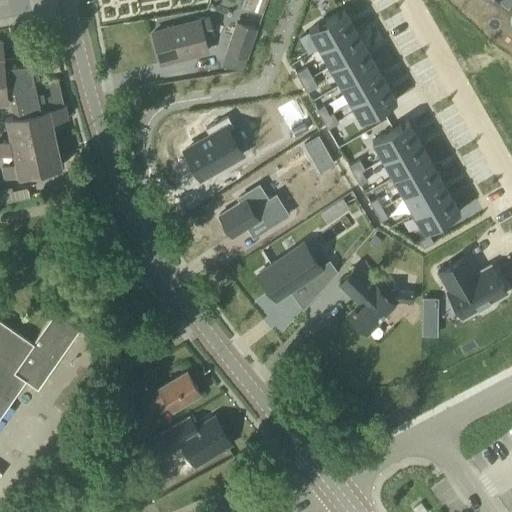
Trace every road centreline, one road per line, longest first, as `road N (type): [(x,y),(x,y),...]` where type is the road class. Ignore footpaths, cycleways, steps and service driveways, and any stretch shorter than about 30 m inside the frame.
road 1 (secondary): [(334,485),(195,310),(130,210),(109,160),(71,0)]
road 2 (residential): [(407,0),(511,181)]
road 3 (residential): [(334,485),(511,390)]
